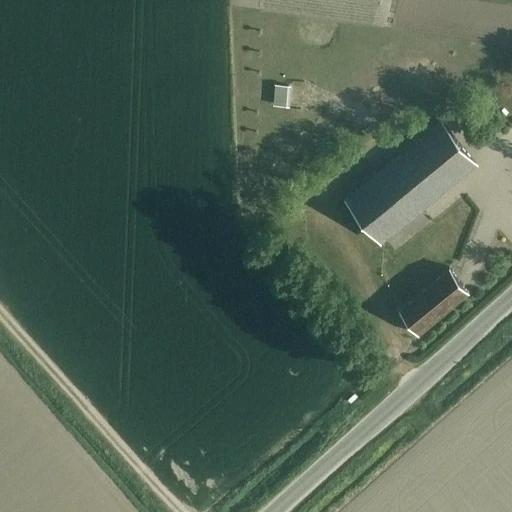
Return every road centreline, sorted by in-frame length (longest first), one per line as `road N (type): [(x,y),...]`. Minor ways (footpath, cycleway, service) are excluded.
road 1 (unclassified): [(274,511),(511,301)]
road 2 (track): [(181,511),(0,312)]
